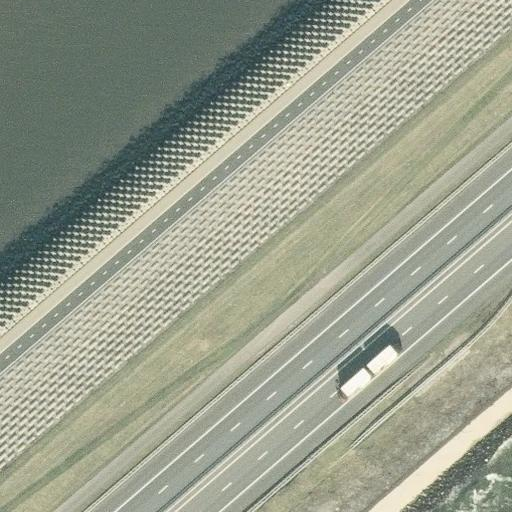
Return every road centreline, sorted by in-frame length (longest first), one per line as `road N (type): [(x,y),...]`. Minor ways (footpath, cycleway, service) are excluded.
road 1 (motorway): [(511,182),(128,511)]
road 2 (motorway): [(198,511),(511,240)]
